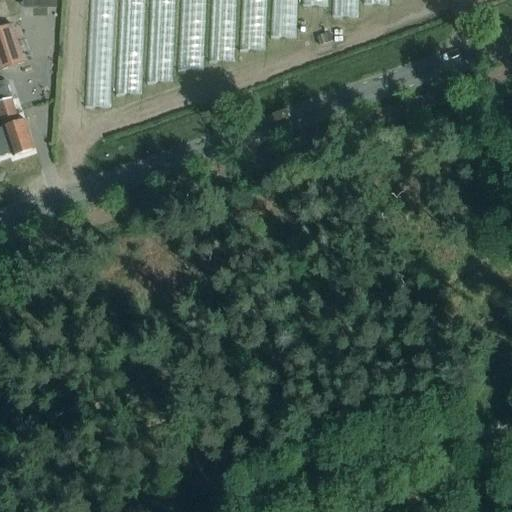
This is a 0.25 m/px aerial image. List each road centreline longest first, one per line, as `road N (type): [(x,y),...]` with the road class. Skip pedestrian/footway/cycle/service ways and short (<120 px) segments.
road 1 (tertiary): [(511,46),(0,229)]
road 2 (track): [(223,511),(511,420)]
